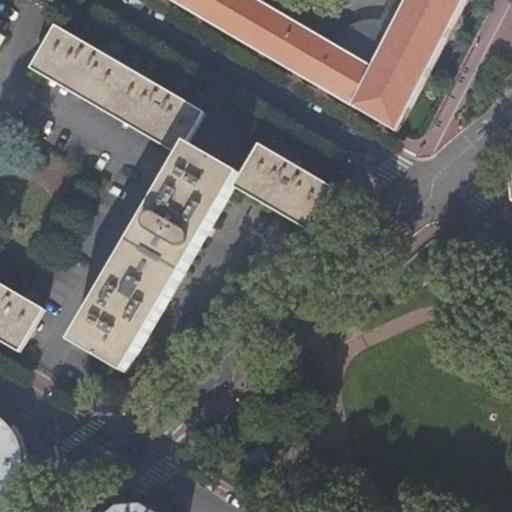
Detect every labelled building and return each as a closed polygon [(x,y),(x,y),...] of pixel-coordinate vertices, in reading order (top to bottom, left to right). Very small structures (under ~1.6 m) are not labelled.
[(169,0),(352,106),(398,134),(467,0),(408,0),(374,68),(333,44),(256,0),(169,0)] [(391,0),(380,22),(377,21),(373,21),(367,22),(362,23),(356,25),(351,27),(347,30),(343,32),(340,36),(337,39),(333,44),(374,68),(408,0),(391,0)] [(33,70),(182,157),(73,343),(128,375),(200,249),(236,189),(311,233),(337,190),(261,146),(244,176),(189,144),(207,114),(58,27),(33,70)] [(0,341),(22,354),(47,312),(0,284),(0,48),(2,45),(6,38),(0,34),(0,341)] [(357,325),(356,323),(354,323),(351,324),(345,327),(343,329),(343,330),(343,332),(345,333),(347,333),(349,333),(352,331),(355,330),(357,328),(357,326),(357,325)] [(0,504),(16,491),(18,489),(21,481),(24,473),(25,465),(25,456),(22,448),(19,440),(14,433),(9,427),(2,422),(0,420),(0,504)] [(258,453),(255,444),(233,451),(239,469),(261,463),(258,453)]
